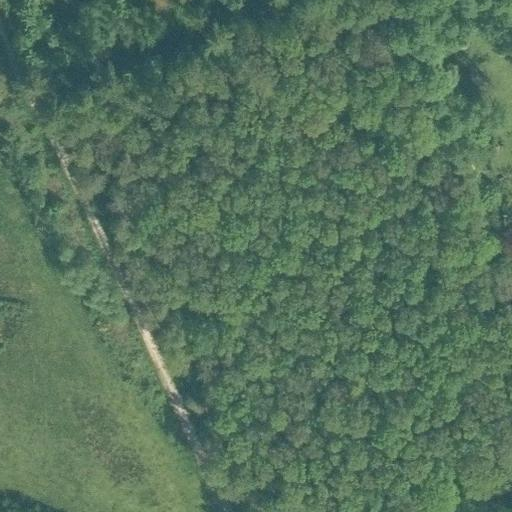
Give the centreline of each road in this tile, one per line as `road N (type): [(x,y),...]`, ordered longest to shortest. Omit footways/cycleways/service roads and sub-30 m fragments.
road 1 (track): [(221,511),(0,24)]
road 2 (unclassified): [(403,511),(511,436)]
